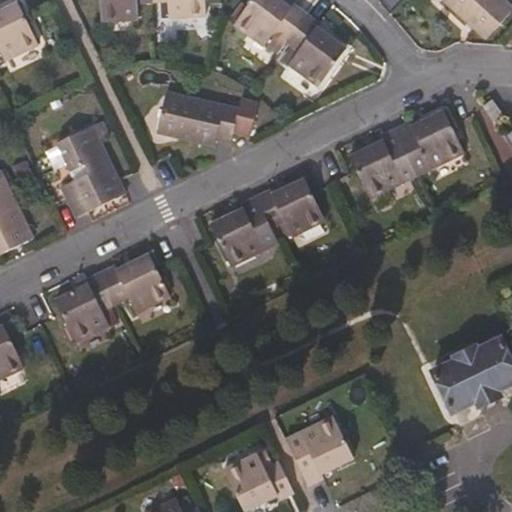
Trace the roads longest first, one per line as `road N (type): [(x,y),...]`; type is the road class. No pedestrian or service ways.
road 1 (residential): [(0,291),(435,81)]
road 2 (residential): [(435,81),(343,0)]
